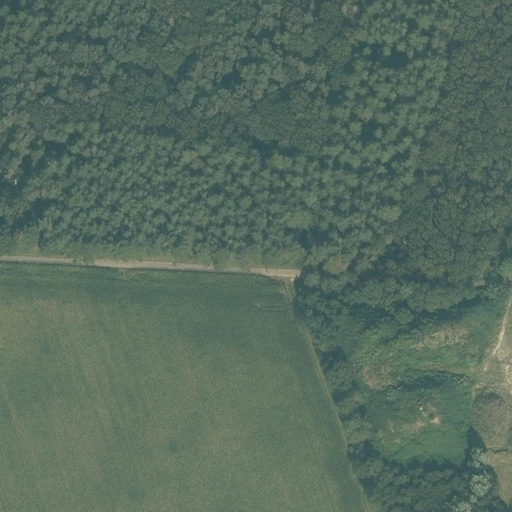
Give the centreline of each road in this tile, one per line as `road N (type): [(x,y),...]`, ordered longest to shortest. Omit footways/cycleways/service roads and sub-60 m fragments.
road 1 (unclassified): [(0,260),(511,289)]
road 2 (track): [(386,280),(471,0)]
road 3 (track): [(291,273),(368,511)]
